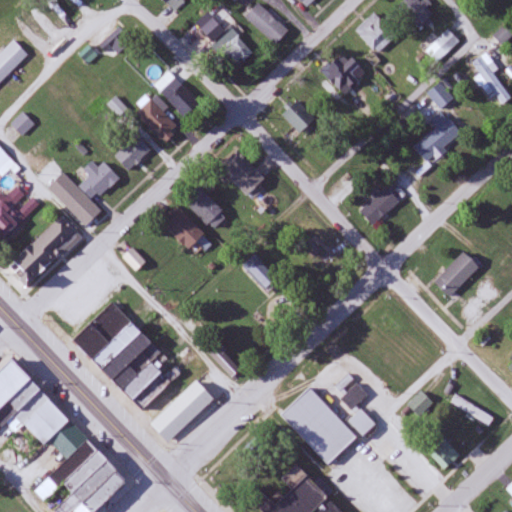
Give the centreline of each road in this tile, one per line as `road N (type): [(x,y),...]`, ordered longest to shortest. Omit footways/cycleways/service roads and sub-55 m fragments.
road 1 (residential): [(163,483),(511,152)]
road 2 (residential): [(13,329),(355,0)]
road 3 (residential): [(386,270),(242,111),(127,0)]
road 4 (tertiary): [(163,483),(0,314)]
road 5 (residential): [(511,402),(386,270)]
road 6 (residential): [(0,117),(67,44),(128,1)]
